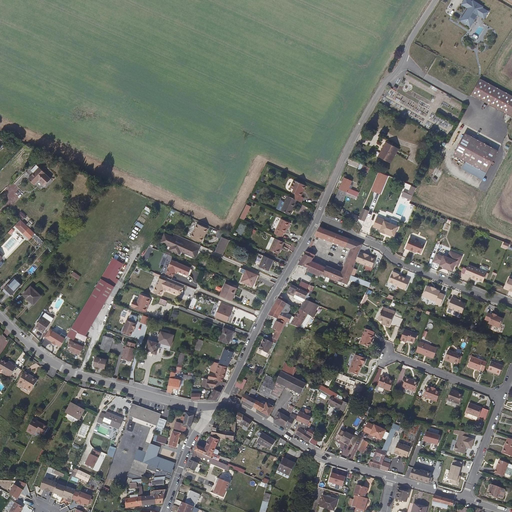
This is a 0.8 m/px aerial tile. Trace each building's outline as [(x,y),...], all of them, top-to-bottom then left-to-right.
[(472,2),(469,0),(464,0),(462,4),(468,8),(461,20),(470,25),(477,13),(484,17),(488,11),(482,8),(483,6),(473,0),(472,2)] [(511,100),(511,96),(483,80),(479,77),(470,94),(473,96),(505,114),(511,100)] [(484,172),(496,151),(463,132),(450,154),(484,172)] [(388,162),(395,146),(383,141),(376,157),(388,162)] [(366,173),(369,167),(359,163),(357,169),(366,173)] [(49,178),(40,169),(35,164),(31,168),(34,172),(27,179),(33,184),(37,179),(43,184),(49,178)] [(388,176),(378,172),(371,191),(381,195),(388,176)] [(346,190),(351,181),(343,178),(337,189),(352,196),(353,193),(346,190)] [(301,195),(305,185),(293,179),(290,186),(293,187),(292,191),(295,193),(293,197),(296,199),(301,201),(303,196),(301,195)] [(340,204),(344,195),(350,199),(352,196),(337,189),(332,200),(340,204)] [(289,214),(296,199),(293,197),(287,194),(280,209),(289,214)] [(242,218),(247,208),(243,206),(238,216),(242,218)] [(368,211),(363,209),(359,219),(364,221),(368,211)] [(283,232),(288,221),(279,217),(272,232),(280,236),(282,231),(283,232)] [(394,232),(397,227),(393,225),(388,223),(387,221),(383,220),(381,219),(379,219),(376,217),(371,226),(379,230),(379,231),(379,232),(381,233),(383,234),(384,233),(388,234),(388,236),(390,237),(393,236),(394,232)] [(17,231),(24,225),(23,224),(19,220),(13,227),(17,231)] [(198,242),(202,233),(204,234),(206,228),(194,223),(188,237),(198,242)] [(347,239),(337,235),(335,234),(328,231),(317,227),(314,235),(325,240),(331,242),(334,243),(343,247),(347,239)] [(193,258),(197,248),(183,242),(182,243),(181,245),(173,242),(174,240),(174,238),(162,233),(158,242),(168,246),(171,248),(170,251),(177,254),(180,249),(183,250),(182,252),(193,258)] [(278,253),(283,241),(271,235),(265,248),(278,253)] [(220,254),(227,239),(219,236),(212,251),(220,254)] [(419,254),(423,244),(415,241),(408,238),(403,249),(411,252),(412,251),(417,253),(419,254)] [(349,249),(358,252),(361,244),(347,239),(343,247),(349,249)] [(353,267),(355,261),(358,252),(349,249),(345,258),(343,264),(340,272),(349,276),(349,274),(351,270),(353,267)] [(457,266),(461,255),(448,250),(446,257),(442,255),(442,256),(434,253),(431,262),(438,264),(438,266),(452,271),(454,265),(457,266)] [(328,278),(331,269),(325,266),(324,268),(311,262),(314,256),(305,252),(297,266),(307,269),(307,272),(319,277),(318,278),(325,281),(326,277),(328,278)] [(371,267),(374,259),(374,257),(371,256),(369,257),(368,257),(367,256),(368,255),(363,253),(358,252),(355,261),(371,267)] [(267,270),(271,260),(262,255),(257,266),(267,270)] [(113,258),(101,279),(114,287),(118,280),(115,278),(123,265),(113,258)] [(189,267),(169,259),(166,266),(167,267),(164,273),(171,276),(174,269),(176,270),(176,271),(186,275),(189,267)] [(482,282),(486,272),(467,265),(463,274),(470,277),(470,278),(474,280),(474,279),(482,282)] [(337,271),(331,269),(328,278),(333,280),(337,282),(342,283),(341,285),(344,286),(345,287),(345,286),(348,279),(349,276),(340,272),(337,271)] [(252,286),(256,275),(246,270),(241,282),(252,286)] [(404,288),(408,279),(397,274),(397,273),(396,272),(393,270),(392,271),(391,271),(387,281),(404,288)] [(73,272),(71,275),(79,280),(81,277),(73,272)] [(369,282),(349,274),(349,276),(348,279),(350,280),(368,286),(369,282)] [(180,287),(157,277),(151,291),(158,294),(161,286),(163,287),(163,288),(177,294),(180,287)] [(84,335),(86,331),(112,286),(100,280),(72,325),(70,328),(84,335)] [(9,297),(18,287),(12,281),(3,291),(9,297)] [(230,301),(233,294),(234,294),(236,289),(224,283),(219,297),(230,301)] [(308,293),(297,288),(290,285),(286,293),(293,296),(294,294),(301,297),(300,300),(305,302),(300,309),(308,314),(312,316),(314,318),(317,314),(315,312),(320,305),(306,299),(305,299),(308,293)] [(440,304),(444,293),(437,291),(438,290),(435,289),(435,288),(430,286),(429,286),(425,285),(421,295),(432,299),(435,300),(434,302),(440,304)] [(40,296),(29,287),(22,296),(32,305),(40,296)] [(147,304),(150,299),(148,298),(149,298),(138,294),(135,302),(131,300),(128,306),(132,307),(132,308),(143,312),(143,311),(144,312),(146,308),(145,307),(146,304),(147,304)] [(277,319),(286,303),(283,301),(284,298),(279,296),(277,299),(274,305),(270,312),(268,315),(274,318),(277,319)] [(461,312),(465,303),(458,300),(458,299),(451,296),(447,306),(461,312)] [(288,323),(292,316),(287,314),(291,306),(286,303),(277,319),(286,322),(288,323)] [(225,322),(231,308),(220,304),(214,318),(225,322)] [(300,327),(308,314),(300,309),(291,324),(300,327)] [(387,326),(392,314),(380,309),(377,319),(380,320),(383,322),(382,324),(387,326)] [(499,327),(502,318),(496,315),(496,314),(492,312),(492,314),(487,311),(484,319),(489,320),(488,323),(499,327)] [(43,334),(49,323),(46,321),(49,317),(43,314),(34,328),(43,334)] [(304,329),(312,316),(308,314),(300,327),(304,329)] [(129,334),(131,327),(132,327),(133,322),(132,322),(133,322),(124,319),(119,331),(129,334)] [(276,344),(286,322),(277,319),(272,329),(275,330),(273,337),(271,336),(269,341),(273,343),(276,344)] [(372,339),(374,335),(373,335),(373,334),(374,331),(365,327),(359,343),(368,346),(371,339),(372,339)] [(415,342),(418,333),(404,328),(401,339),(404,340),(405,338),(415,342)] [(227,344),(232,332),(222,329),(217,340),(227,344)] [(84,336),(70,330),(65,338),(71,341),(74,338),(82,342),(85,337),(84,336)] [(155,354),(156,348),(155,348),(156,341),(159,341),(159,342),(169,345),(171,334),(158,331),(157,333),(155,333),(155,335),(157,336),(156,338),(148,336),(144,351),(155,354)] [(106,352),(111,337),(102,334),(99,344),(98,349),(106,352)] [(44,345),(54,354),(59,348),(49,339),(44,345)] [(268,353),(273,343),(269,341),(264,339),(259,350),(268,353)] [(434,358),(438,348),(431,345),(424,342),(420,340),(416,351),(434,358)] [(77,354),(80,347),(68,341),(65,347),(68,348),(67,350),(77,354)] [(130,359),(133,347),(122,343),(120,348),(122,349),(123,349),(122,353),(121,353),(120,357),(123,359),(124,357),(130,359)] [(190,355),(194,345),(190,344),(185,354),(190,355)] [(228,363),(231,353),(223,349),(219,360),(228,363)] [(458,362),(461,354),(454,351),(448,349),(445,359),(453,362),(454,361),(458,362)] [(175,372),(176,364),(178,352),(173,350),(169,371),(175,372)] [(359,371),(361,364),(363,364),(365,358),(354,354),(348,371),(356,374),(357,371),(359,371)] [(484,369),(487,361),(471,355),(467,365),(480,370),(480,368),(484,369)] [(102,367),(104,359),(93,357),(91,364),(102,367)] [(20,369),(6,362),(5,363),(0,360),(0,369),(1,370),(0,372),(14,379),(20,369)] [(500,375),(503,365),(491,360),(488,370),(500,375)] [(306,382),(294,376),(298,367),(285,361),(278,376),(272,390),(271,393),(279,398),(285,385),(301,393),(306,382)] [(222,378),(226,367),(217,365),(214,375),(222,378)] [(29,391),(36,379),(22,371),(15,383),(29,391)] [(348,387),(352,378),(337,373),(334,382),(348,387)] [(389,390),(392,380),(388,379),(388,378),(381,376),(377,386),(389,390)] [(415,392),(419,382),(405,377),(402,386),(415,392)] [(179,388),(180,384),(178,383),(172,383),(173,379),(168,378),(166,392),(171,392),(171,387),(179,388)] [(208,387),(209,379),(207,379),(202,378),(201,386),(208,387)] [(271,393),(272,390),(261,385),(258,391),(269,396),(271,393)] [(437,401),(440,391),(435,389),(435,390),(430,388),(431,387),(426,386),(423,395),(437,401)] [(253,396),(254,393),(252,392),(253,390),(255,392),(256,390),(253,388),(251,387),(248,394),(247,396),(253,399),(254,397),(253,396)] [(216,399),(219,393),(217,391),(216,391),(213,389),(208,399),(210,399),(215,399),(216,399)] [(343,411),(347,403),(335,397),(337,393),(327,389),(326,390),(324,389),(323,391),(330,396),(327,403),(343,411)] [(459,404),(462,395),(458,393),(455,392),(455,390),(451,389),(447,399),(459,404)] [(274,407),(279,398),(271,393),(269,396),(266,402),(274,407)] [(253,407),(256,400),(253,399),(247,396),(243,394),(240,400),(253,407)] [(269,417),(273,409),(274,407),(266,402),(265,405),(256,400),(253,407),(269,417)] [(161,433),(166,418),(159,416),(160,412),(158,411),(131,402),(127,414),(156,424),(154,431),(161,433)] [(78,420),(83,411),(70,403),(65,413),(78,420)] [(479,418),(483,407),(469,403),(466,413),(479,418)] [(118,428),(123,418),(106,411),(105,413),(100,412),(96,421),(101,423),(102,421),(118,428)] [(284,427),(289,418),(279,411),(274,420),(284,427)] [(189,428),(192,414),(185,412),(182,425),(185,426),(189,428)] [(307,425),(310,416),(308,415),(300,412),(298,417),(296,420),(307,425)] [(296,420),(298,417),(291,414),(289,418),(284,427),(289,430),(294,420),(296,420)] [(44,437),(48,430),(32,420),(26,431),(35,436),(37,433),(44,437)] [(229,441),(233,426),(234,422),(230,421),(227,431),(217,428),(218,425),(216,425),(214,425),(214,424),(213,424),(212,424),(211,424),(211,426),(212,426),(208,436),(218,438),(229,441)] [(309,442),(313,434),(318,423),(314,421),(308,434),(305,433),(302,438),(309,442)] [(387,430),(375,425),(368,422),(364,431),(371,434),(382,440),(387,430)] [(305,433),(306,430),(298,426),(295,433),(302,438),(305,433)] [(268,448),(273,439),(260,430),(258,433),(255,431),(254,434),(257,436),(254,439),(268,448)] [(353,445),(358,436),(355,434),(354,436),(347,432),(346,433),(341,430),(337,438),(337,439),(340,441),(342,441),(344,442),(344,443),(348,445),(349,444),(350,445),(350,443),(353,445)] [(386,451),(393,437),(396,438),(398,433),(391,430),(382,449),(386,451)] [(469,432),(460,430),(458,435),(460,435),(457,445),(456,445),(454,451),(455,451),(465,454),(466,448),(468,448),(472,449),(474,439),(469,438),(469,437),(468,437),(469,432)] [(176,447),(179,433),(177,433),(172,431),(170,439),(153,434),(152,441),(176,447)] [(440,436),(426,432),(423,443),(438,446),(440,436)] [(315,446),(319,437),(313,434),(309,442),(315,446)] [(213,449),(218,438),(208,436),(204,449),(212,453),(213,449)] [(282,448),(285,441),(279,437),(276,445),(282,448)] [(156,447),(151,446),(141,443),(140,448),(142,449),(144,449),(145,450),(145,452),(145,453),(145,454),(149,455),(153,457),(156,447)] [(406,457),(410,448),(398,443),(394,453),(399,455),(399,454),(402,456),(406,457)] [(210,458),(212,453),(204,449),(194,445),(192,451),(203,455),(210,458)] [(383,460),(386,451),(382,449),(376,446),(374,451),(376,453),(374,457),(383,460)] [(146,467),(149,455),(145,454),(145,453),(145,452),(145,450),(144,449),(142,449),(140,448),(139,453),(134,451),(130,466),(132,466),(128,480),(126,480),(125,485),(125,486),(128,484),(130,483),(135,483),(141,482),(143,482),(146,467)] [(91,454),(98,458),(100,453),(93,450),(91,454)] [(203,455),(192,451),(190,456),(194,458),(197,458),(198,458),(202,459),(203,455)] [(218,461),(219,456),(215,454),(212,453),(210,458),(211,458),(218,461)] [(91,454),(90,454),(85,464),(93,468),(98,458),(91,454)] [(172,462),(169,462),(153,457),(149,455),(146,467),(143,482),(151,481),(162,479),(163,479),(165,474),(165,473),(170,475),(172,469),(170,469),(172,462)] [(380,469),(383,460),(374,457),(373,462),(371,461),(370,466),(380,469)] [(224,470),(226,467),(226,464),(218,461),(211,458),(210,461),(209,464),(224,470)] [(289,476),(294,463),(282,458),(277,471),(289,476)] [(504,476),(509,463),(499,459),(494,473),(504,476)] [(197,466),(198,463),(188,460),(185,469),(193,471),(193,470),(194,468),(195,466),(197,466)] [(247,473),(244,472),(244,470),(227,463),(226,464),(226,467),(246,475),(247,473)] [(430,479),(431,473),(423,471),(423,469),(421,468),(420,472),(414,470),(412,478),(431,484),(432,480),(430,479)] [(87,483),(90,477),(78,471),(75,477),(87,483)] [(462,490),(466,478),(450,474),(447,483),(446,486),(462,490)] [(56,481),(44,476),(40,485),(44,487),(44,488),(48,490),(49,489),(52,491),(55,482),(56,481)] [(222,498),(228,483),(217,478),(211,493),(222,498)] [(17,486),(23,489),(25,484),(19,481),(17,486)] [(357,506),(363,483),(357,481),(354,491),(356,492),(353,502),(354,503),(354,505),(357,506)] [(65,486),(55,482),(52,491),(59,494),(62,495),(65,486)] [(366,506),(369,495),(365,494),(368,485),(363,483),(357,506),(358,506),(359,504),(366,506)] [(498,497),(501,487),(497,485),(490,483),(488,490),(489,491),(488,495),(497,498),(498,497)] [(21,490),(13,485),(7,494),(16,499),(21,490)] [(71,499),(74,492),(75,490),(65,486),(62,495),(61,497),(64,498),(65,496),(67,498),(71,499)] [(162,497),(163,494),(165,489),(152,491),(152,493),(153,495),(154,495),(155,504),(161,504),(161,503),(161,502),(162,497)] [(406,503),(409,493),(398,490),(395,500),(406,503)] [(191,507),(196,495),(188,491),(183,504),(190,507),(191,507)] [(76,501),(79,494),(74,492),(71,499),(76,501)] [(81,503),(85,495),(80,493),(79,494),(76,501),(77,501),(76,503),(80,505),(81,503)] [(91,498),(85,495),(81,503),(84,505),(87,506),(88,505),(89,506),(92,501),(90,500),(91,498)] [(453,508),(455,502),(443,498),(435,496),(433,502),(453,508)] [(141,506),(140,498),(136,498),(123,500),(125,509),(138,507),(141,506)] [(334,511),(336,502),(322,499),(320,506),(334,511)] [(188,511),(190,507),(183,504),(180,502),(175,511),(188,511)] [(425,511),(427,507),(414,502),(411,511),(425,511)] [(19,511),(22,508),(13,503),(7,511),(19,511)]
